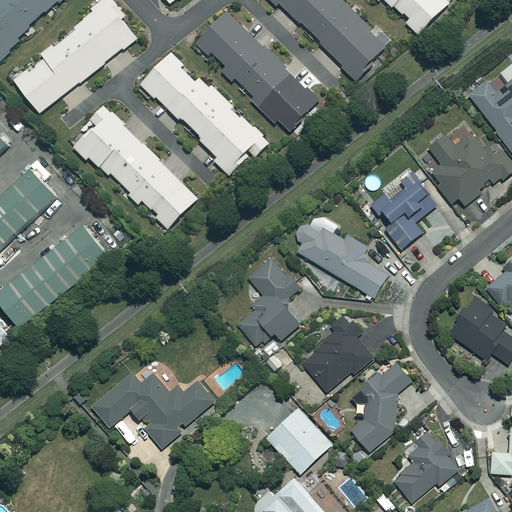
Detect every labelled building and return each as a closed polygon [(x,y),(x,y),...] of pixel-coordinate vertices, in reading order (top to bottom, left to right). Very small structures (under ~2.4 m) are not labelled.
[(41,21),(21,0),(0,0),(0,65),(23,44),(20,41),(41,21)] [(39,113),(138,35),(110,0),(102,0),(89,10),(93,16),(42,56),(45,59),(34,68),(31,65),(13,79),(39,113)] [(21,0),(41,21),(60,3),(64,7),(71,0),(21,0)] [(372,29),(342,0),(270,0),(277,6),(280,3),(343,65),(341,67),(355,80),(392,42),(375,26),(372,29)] [(377,0),(379,2),(381,0),(383,0),(392,8),(393,7),(408,21),(406,23),(418,35),(452,0),(377,0)] [(286,67),(262,44),(261,46),(226,13),(196,43),(208,54),(210,52),(226,67),(221,71),(232,81),(234,78),(254,97),(251,100),(275,123),(278,120),(289,131),(318,101),(285,69),(286,67)] [(269,143),(211,86),(209,88),(199,78),(196,81),(182,67),(184,65),(171,52),(140,84),(154,98),(155,97),(179,120),(181,118),(201,137),(198,139),(217,158),(214,161),(229,175),(251,154),(255,158),(269,143)] [(511,78),(503,86),(507,91),(499,98),(487,83),(468,97),(511,153),(511,78)] [(148,215),(155,222),(156,220),(167,231),(199,198),(102,105),(80,126),(86,132),(71,146),(87,162),(90,159),(98,167),(99,165),(109,175),(110,173),(131,192),(128,195),(138,205),(141,202),(151,212),(148,215)] [(459,198),(465,206),(481,193),(479,191),(490,182),(492,185),(499,179),(502,182),(511,174),(511,163),(499,146),(490,153),(471,130),(454,143),(447,135),(429,148),(442,165),(433,172),(442,182),(438,186),(452,203),(459,198)] [(0,250),(58,199),(33,171),(0,201),(0,250)] [(439,207),(411,172),(398,182),(403,187),(388,199),(384,195),(370,206),(378,217),(382,215),(390,224),(383,229),(400,251),(423,233),(416,224),(439,207)] [(365,254),(368,249),(346,235),(344,237),(325,227),(321,233),(308,226),(302,226),(297,231),(295,236),(297,241),(302,245),(298,253),(377,299),(390,277),(365,262),(369,256),(365,254)] [(111,261),(86,228),(0,294),(0,303),(21,330),(111,261)] [(239,324),(257,348),(263,343),(265,346),(278,336),(281,340),(300,325),(282,303),(301,288),(288,271),(283,275),(271,260),(249,277),(264,296),(252,305),(256,311),(239,324)] [(511,260),(503,267),(507,271),(487,288),(504,309),(509,304),(511,308),(511,260)] [(494,311),(474,296),(447,334),(487,362),(492,354),(507,365),(511,357),(511,336),(505,332),(509,326),(492,314),(494,311)] [(329,326),(335,332),(302,363),(328,392),(351,371),(354,374),(373,357),(358,341),(367,333),(352,317),(348,321),(342,315),(329,326)] [(0,345),(13,334),(0,317),(0,345)] [(272,355),(266,362),(275,371),(282,364),(272,355)] [(370,452),(396,428),(398,393),(412,380),(396,363),(381,376),(378,373),(351,398),(359,407),(355,410),(364,420),(351,432),(370,452)] [(182,424),(184,427),(217,400),(200,380),(184,394),(178,386),(170,392),(154,374),(142,384),(132,373),(92,406),(110,428),(131,410),(139,420),(144,415),(152,424),(146,429),(162,449),(181,433),(177,428),(182,424)] [(298,406),(264,436),(300,476),(334,445),(298,406)] [(459,470),(421,425),(409,434),(420,447),(409,456),(414,463),(393,480),(412,503),(436,482),(439,487),(459,470)] [(511,432),(511,433),(510,451),(491,451),(490,475),(511,476),(511,432)] [(321,511),(295,480),(276,495),(278,498),(264,510),(265,511),(321,511)] [(501,511),(498,511),(495,511),(486,496),(458,511),(501,511)]
